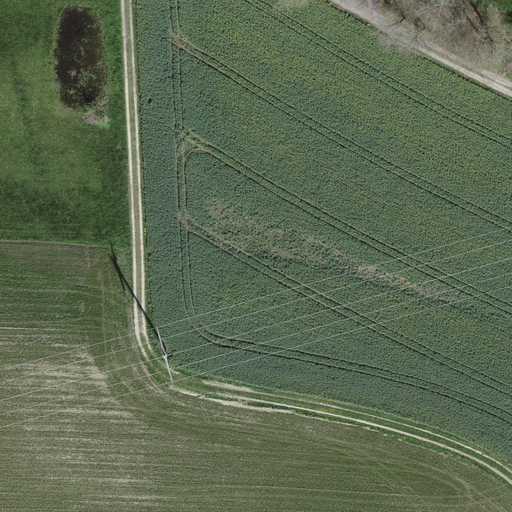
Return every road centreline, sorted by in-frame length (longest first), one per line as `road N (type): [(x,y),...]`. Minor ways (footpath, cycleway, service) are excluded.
road 1 (track): [(124,0),(136,331),(147,353),(161,370),(189,382),(329,408),(438,443),(511,480)]
road 2 (track): [(511,86),(358,0)]
